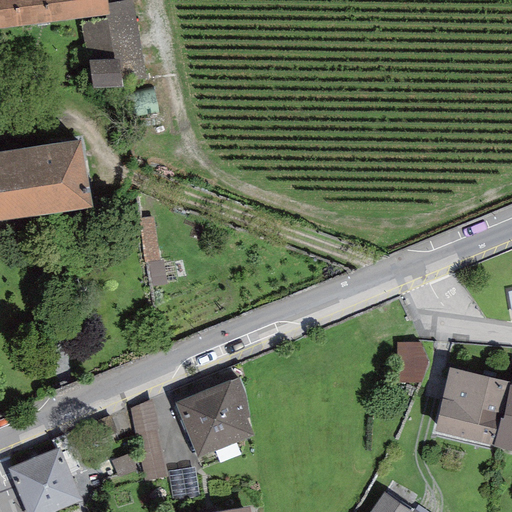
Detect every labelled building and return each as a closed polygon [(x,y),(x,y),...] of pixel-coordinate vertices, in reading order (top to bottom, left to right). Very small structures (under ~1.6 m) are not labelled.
[(0,0),(0,28),(79,18),(107,15),(106,3),(105,0),(0,0)] [(131,0),(125,0),(106,3),(107,15),(79,18),(94,91),(147,80),(131,0)] [(0,221),(93,207),(80,140),(0,152),(0,221)] [(419,342),(397,343),(396,383),(421,383),(429,361),(419,342)] [(510,382),(448,368),(434,432),(494,446),(500,419),(502,419),(510,385),(510,382)] [(237,377),(175,404),(196,458),(253,435),(247,419),(250,418),(245,393),(237,377)] [(511,385),(510,385),(502,419),(500,419),(494,446),(493,448),(511,452),(511,385)] [(148,481),(170,478),(157,400),(135,404),(148,481)] [(60,448),(7,469),(24,511),(55,511),(82,502),(60,448)] [(406,511),(365,485),(346,511),(406,511)]
